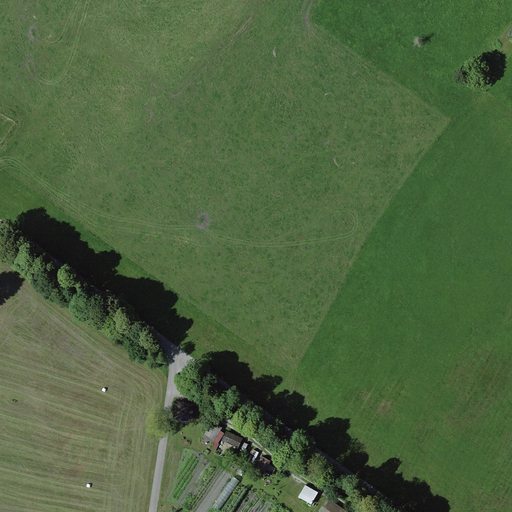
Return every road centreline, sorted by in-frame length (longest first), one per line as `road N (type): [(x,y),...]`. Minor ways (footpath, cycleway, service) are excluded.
road 1 (track): [(176,353),(399,511)]
road 2 (residential): [(0,223),(176,353)]
road 3 (track): [(351,511),(171,387)]
road 4 (unclassified): [(154,511),(176,353)]
